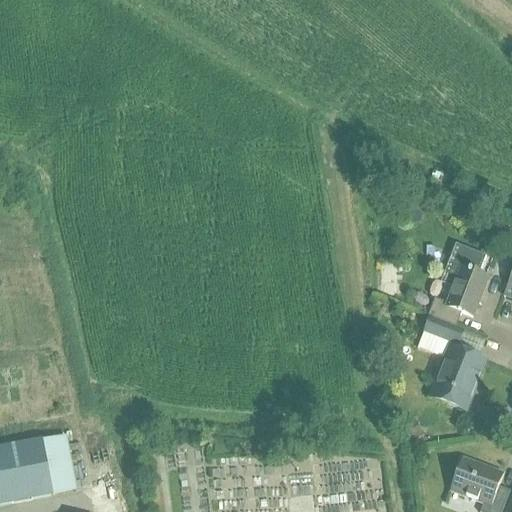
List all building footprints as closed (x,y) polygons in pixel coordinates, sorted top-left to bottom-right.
[(511,230),(497,224),(492,238),(507,244),(511,231),(511,230)] [(430,318),(454,328),(460,314),(472,318),(486,281),(478,277),(486,258),(456,247),(443,280),(446,286),(453,289),(447,306),(433,300),(427,317),(430,318)] [(511,276),(503,300),(511,303),(511,276)] [(397,295),(397,284),(386,284),(386,295),(397,295)] [(454,328),(430,318),(423,335),(450,345),(429,399),(466,413),(485,363),(455,351),(462,333),(454,329),(454,328)] [(411,419),(399,426),(413,447),(424,439),(411,419)] [(68,437),(42,442),(0,449),(0,506),(53,497),(78,491),(68,437)] [(503,477),(461,461),(450,493),(483,506),(480,511),(503,511),(510,493),(499,489),(503,477)]
